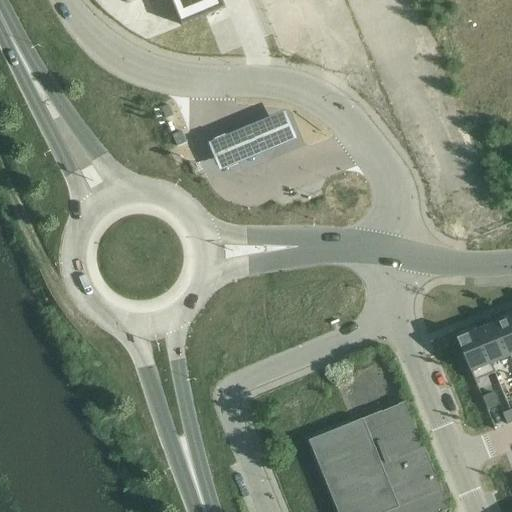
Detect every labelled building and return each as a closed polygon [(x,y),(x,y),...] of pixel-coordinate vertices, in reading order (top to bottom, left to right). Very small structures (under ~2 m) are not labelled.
[(221,0),(172,0),(183,25),(224,8),(221,0)] [(449,91),(428,100),(458,172),(479,163),(449,91)] [(223,138),(209,144),(221,172),(234,167),(268,153),(297,140),(285,112),(256,124),(223,138)] [(486,182),(475,185),(485,223),(496,220),(486,182)] [(511,317),(497,324),(511,358),(511,357),(511,317)] [(497,324),(478,332),(496,374),(497,374),(493,365),(511,358),(497,324)] [(478,332),(458,340),(476,382),(496,374),(478,332)] [(310,442),(338,511),(445,511),(451,510),(407,402),(310,442)] [(511,414),(511,411),(503,414),(508,425),(511,423),(511,414)]
